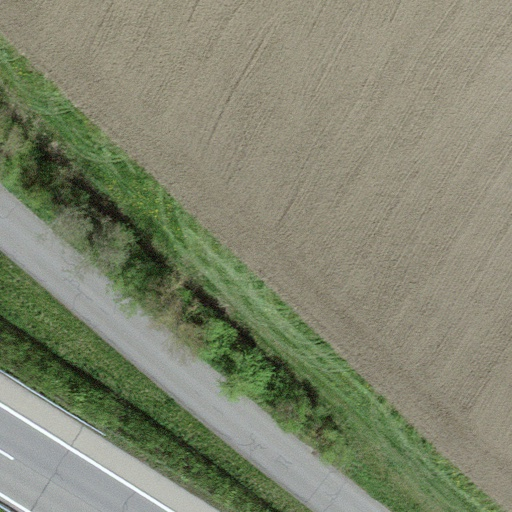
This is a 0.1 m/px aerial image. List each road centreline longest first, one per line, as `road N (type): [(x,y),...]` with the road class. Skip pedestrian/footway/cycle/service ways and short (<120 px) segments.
road 1 (unclassified): [(343,511),(148,364),(0,226)]
road 2 (motorway): [(105,511),(0,447)]
